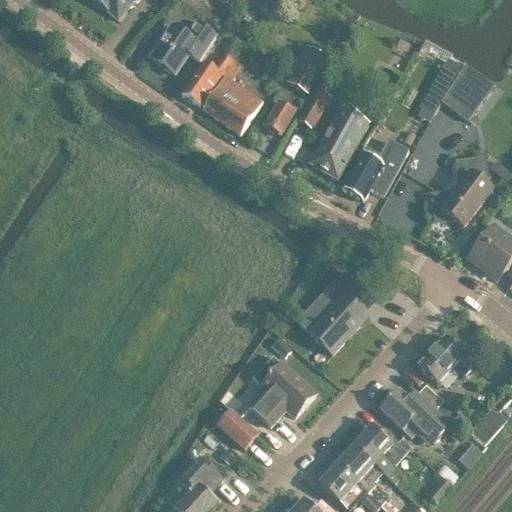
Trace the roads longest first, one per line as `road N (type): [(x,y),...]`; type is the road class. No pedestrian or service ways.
road 1 (tertiary): [(455,279),(241,162),(20,0)]
road 2 (residential): [(242,511),(455,279)]
